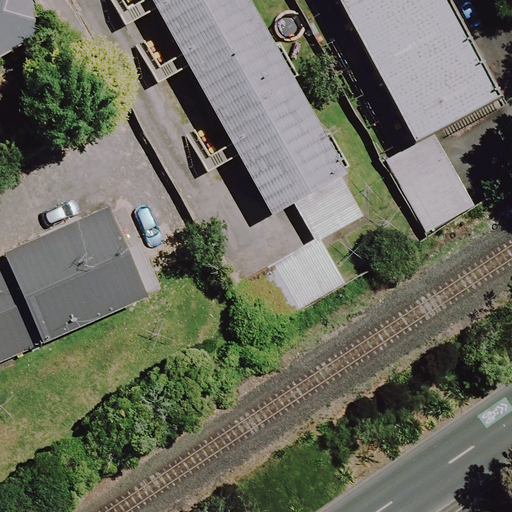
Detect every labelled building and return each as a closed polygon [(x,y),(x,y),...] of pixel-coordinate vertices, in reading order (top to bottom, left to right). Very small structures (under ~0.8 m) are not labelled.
[(0,0),(0,58),(45,36),(25,0),(0,0)] [(105,0),(124,34),(153,17),(161,31),(128,49),(152,93),(185,75),(210,120),(177,138),(200,179),(233,161),(266,221),(290,207),(309,242),(318,243),(363,218),(241,0),(105,0)] [(496,102),(442,0),(329,0),(408,149),(496,102)] [(429,138),(381,164),(421,238),(469,212),(429,138)] [(0,365),(140,303),(103,220),(0,265),(0,365)]
